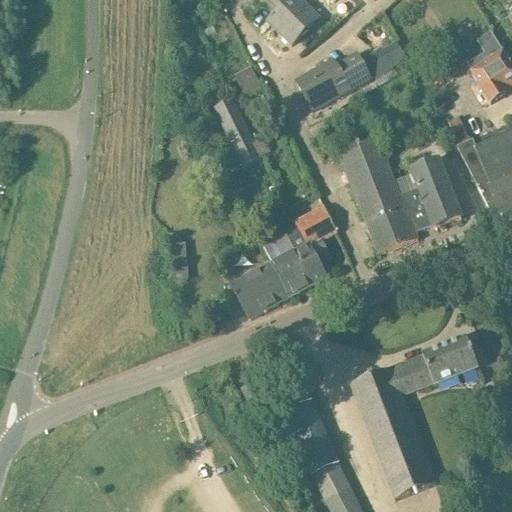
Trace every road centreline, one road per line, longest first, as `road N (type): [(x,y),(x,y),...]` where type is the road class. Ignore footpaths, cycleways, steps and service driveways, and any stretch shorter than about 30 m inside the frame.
road 1 (tertiary): [(26,422),(374,293)]
road 2 (unclassified): [(26,422),(20,384),(86,120)]
road 3 (residential): [(374,293),(280,84)]
road 4 (tertiary): [(374,293),(511,241)]
road 5 (residential): [(280,84),(388,0)]
road 6 (unclassified): [(86,120),(91,0)]
